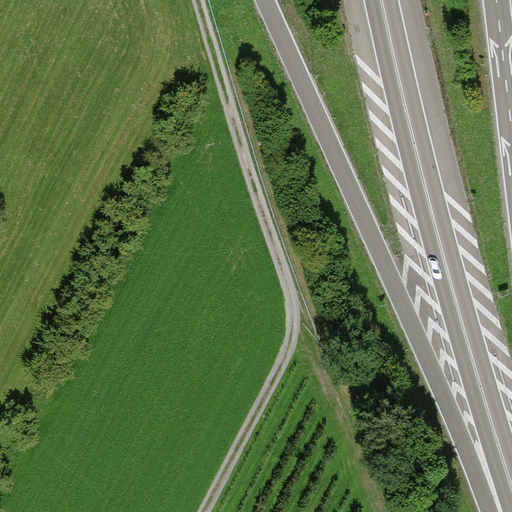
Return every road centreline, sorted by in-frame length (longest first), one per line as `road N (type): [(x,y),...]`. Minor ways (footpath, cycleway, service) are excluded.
road 1 (trunk): [(264,0),(496,511)]
road 2 (track): [(195,0),(294,317),(294,346),(267,380),(201,511)]
road 3 (trunk): [(381,0),(436,234),(511,484)]
